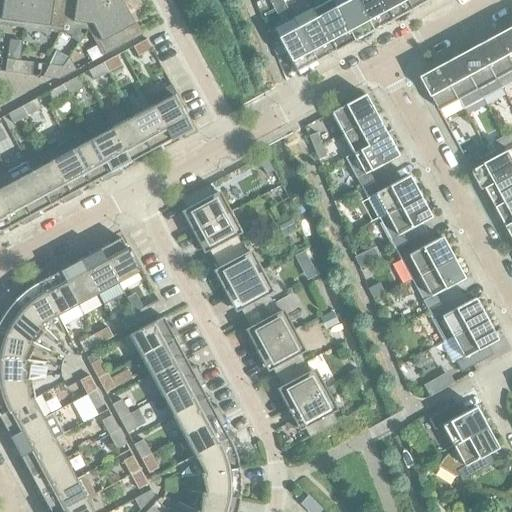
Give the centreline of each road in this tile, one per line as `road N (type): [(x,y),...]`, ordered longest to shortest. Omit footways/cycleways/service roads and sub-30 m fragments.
road 1 (residential): [(276,511),(271,450),(141,196)]
road 2 (residential): [(511,298),(383,60)]
road 3 (residential): [(240,142),(383,60)]
road 4 (residential): [(163,0),(240,142)]
road 5 (residential): [(0,269),(141,196)]
road 6 (residential): [(383,60),(492,0)]
